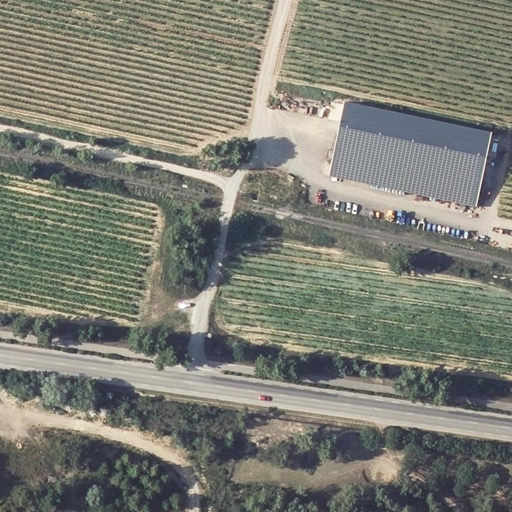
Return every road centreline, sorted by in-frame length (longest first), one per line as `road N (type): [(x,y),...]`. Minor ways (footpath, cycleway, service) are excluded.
road 1 (unclassified): [(190,385),(229,201),(285,0)]
road 2 (secondary): [(190,385),(511,427)]
road 3 (track): [(0,128),(236,183)]
road 4 (track): [(0,409),(149,446),(187,472),(192,511)]
road 5 (secondary): [(0,356),(190,385)]
